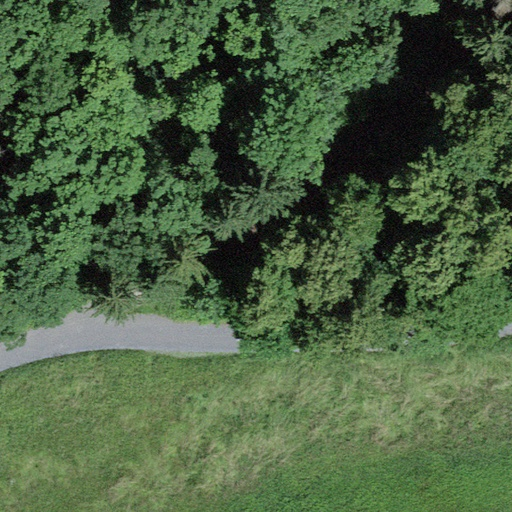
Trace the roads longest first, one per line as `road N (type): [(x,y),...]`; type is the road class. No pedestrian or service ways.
road 1 (track): [(62,340),(511,34)]
road 2 (track): [(62,340),(379,343),(511,328)]
